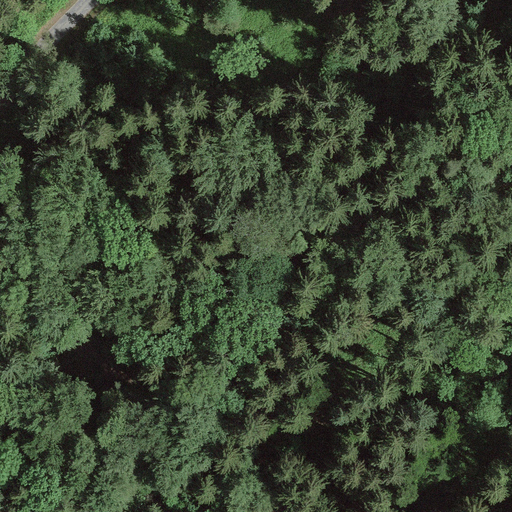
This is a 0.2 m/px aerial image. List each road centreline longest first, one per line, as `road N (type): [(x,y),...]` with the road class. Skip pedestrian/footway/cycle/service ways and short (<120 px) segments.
road 1 (track): [(263,511),(0,268)]
road 2 (track): [(90,0),(0,90)]
